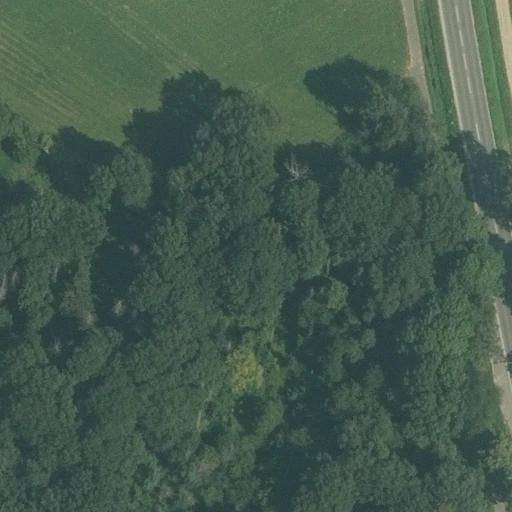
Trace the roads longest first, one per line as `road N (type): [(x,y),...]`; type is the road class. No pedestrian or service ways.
road 1 (track): [(407,0),(468,385),(497,511)]
road 2 (track): [(418,76),(325,174),(108,0)]
road 3 (track): [(0,136),(63,179),(157,221),(193,211),(261,126)]
road 4 (secondary): [(458,0),(511,315)]
